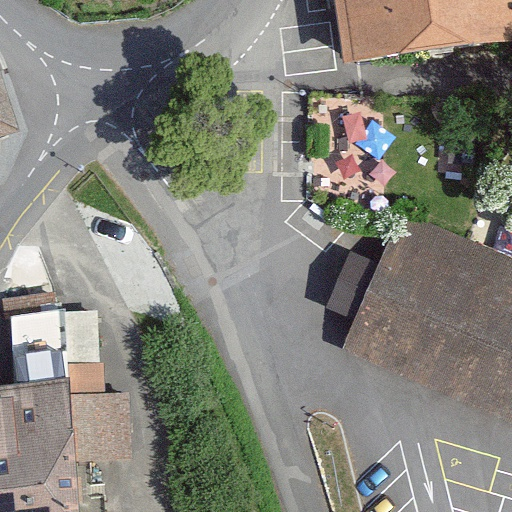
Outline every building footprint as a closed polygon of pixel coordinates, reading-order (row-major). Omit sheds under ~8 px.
[(511,0),(333,0),(341,63),(511,39),(511,0)] [(2,68),(0,68),(0,136),(18,132),(2,68)] [(341,351),(511,424),(511,260),(403,213),(380,264),(350,252),(327,308),(355,321),(341,351)] [(70,377),(0,386),(0,511),(79,511),(77,462),(69,394),(70,377)] [(77,462),(132,461),(130,393),(69,394),(77,462)]
